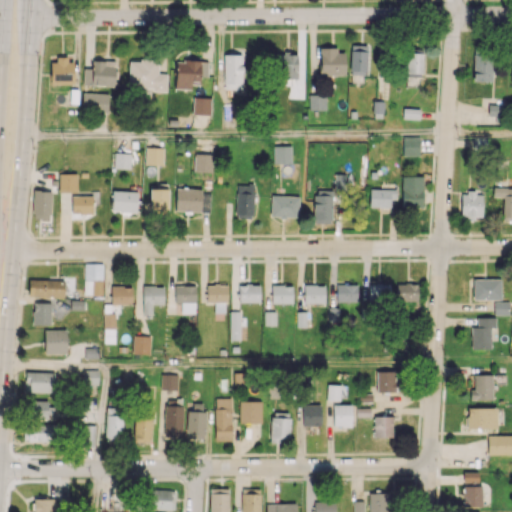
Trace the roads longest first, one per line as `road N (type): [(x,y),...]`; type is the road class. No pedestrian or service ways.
road 1 (residential): [(454,0),(426,511)]
road 2 (residential): [(511,246),(14,251)]
road 3 (residential): [(511,14),(30,19)]
road 4 (residential): [(429,466),(0,468)]
road 5 (secondary): [(0,342),(31,0)]
